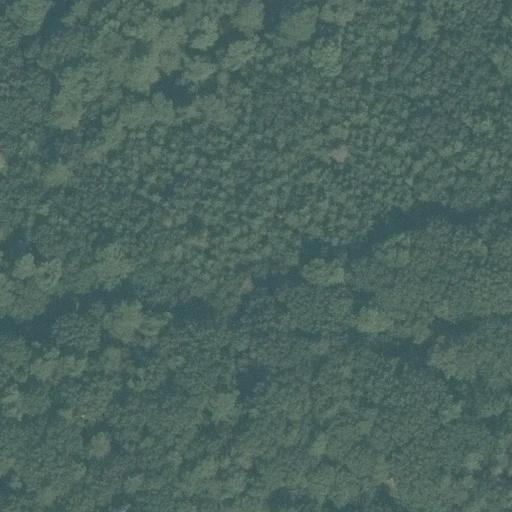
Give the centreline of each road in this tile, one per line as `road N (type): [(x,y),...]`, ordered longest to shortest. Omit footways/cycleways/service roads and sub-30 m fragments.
road 1 (track): [(511,344),(13,445)]
road 2 (track): [(0,67),(237,399)]
